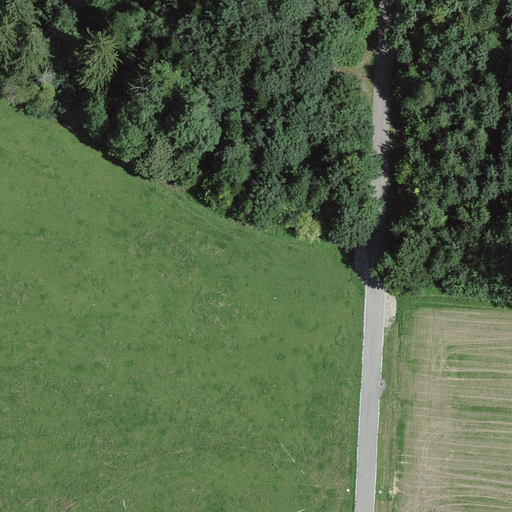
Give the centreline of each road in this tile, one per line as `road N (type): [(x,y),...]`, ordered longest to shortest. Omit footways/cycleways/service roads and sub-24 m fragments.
road 1 (unclassified): [(363,511),(388,0)]
road 2 (track): [(382,107),(222,0)]
